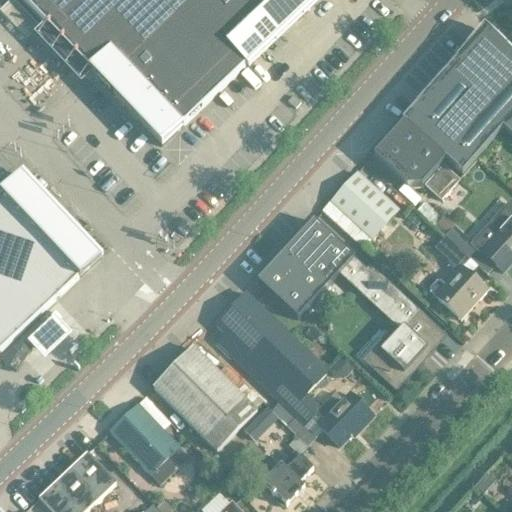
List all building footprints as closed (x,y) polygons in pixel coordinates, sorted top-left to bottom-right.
[(14,0),(2,0),(0,3),(0,12),(6,18),(19,4),(14,0)] [(20,0),(161,147),(246,67),(247,68),(319,0),(20,0)] [(511,55),(499,44),(484,30),(471,45),(402,123),(404,124),(374,157),(409,188),(422,188),(446,161),(462,176),(503,130),(511,138),(511,55)] [(443,166),(424,187),(441,202),(460,180),(443,166)] [(218,202),(235,182),(224,172),(206,192),(218,202)] [(399,211),(357,174),(330,203),(372,241),(399,211)] [(0,352),(101,258),(23,175),(0,196),(0,352)] [(463,254),(477,267),(486,258),(504,274),(511,264),(511,200),(491,223),(474,242),(463,254)] [(430,228),(440,217),(423,202),(413,212),(430,228)] [(396,394),(423,364),(447,338),(370,266),(366,270),(314,222),(257,283),(297,320),(339,276),(387,320),(395,328),(363,363),(367,367),(396,394)] [(456,275),(446,286),(440,281),(436,281),(429,289),(430,293),(435,298),(460,322),(487,292),(470,276),(477,267),(463,254),(445,238),(434,249),(447,261),(453,271),(456,275)] [(327,373),(255,302),(254,302),(247,295),(216,327),(225,335),(217,343),(278,402),(270,411),(274,415),(280,421),(302,399),(307,394),(313,389),(327,373)] [(67,332),(54,320),(28,345),(40,357),(46,363),(72,338),(67,332)] [(245,401),(202,359),(193,350),(154,390),(205,440),(245,401)] [(321,408),(307,394),(302,399),(280,421),(297,438),(304,446),(305,445),(307,448),(323,432),(339,448),(356,432),(358,434),(373,418),(350,396),(343,402),(335,394),(321,408)] [(158,485),(187,458),(138,406),(109,433),(158,485)] [(274,415),(270,411),(268,409),(254,424),(253,423),(248,429),(247,428),(243,433),(250,440),(274,415)] [(294,453),(274,473),(269,467),(264,467),(258,473),(258,478),(263,483),(263,484),(286,507),(304,489),(300,484),(313,471),(296,454),(304,446),(297,438),(288,447),(294,453)] [(327,442),(319,448),(333,468),(341,463),(327,442)] [(87,511),(116,485),(87,454),(38,501),(48,511),(87,511)]
